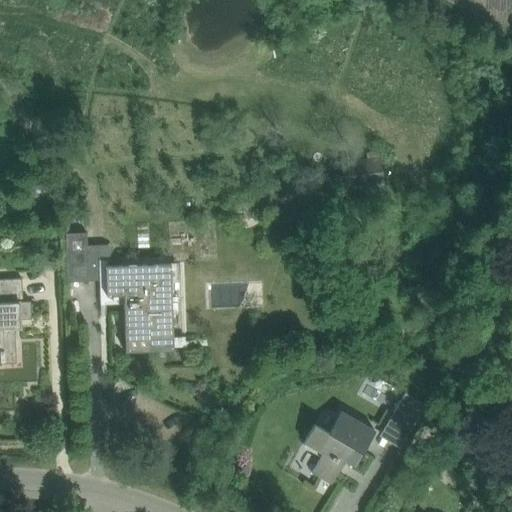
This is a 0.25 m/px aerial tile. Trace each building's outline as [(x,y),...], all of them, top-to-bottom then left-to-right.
[(342,163),(345,187),(385,183),(382,159),(368,160),(342,163)] [(65,232),(67,281),(89,280),(87,244),(87,232),(65,232)] [(174,336),(172,262),(106,265),(107,294),(124,294),(126,338),(174,336)] [(16,352),(14,325),(19,325),(18,317),(30,317),(29,299),(22,299),(21,276),(0,277),(0,359),(4,360),(4,352),(16,352)] [(405,392),(390,418),(410,430),(426,404),(405,392)] [(314,423),(304,442),(322,453),(311,472),(331,484),(347,457),(356,463),(375,430),(341,411),(329,432),(314,423)] [(440,475),(454,486),(462,477),(448,465),(440,475)]
